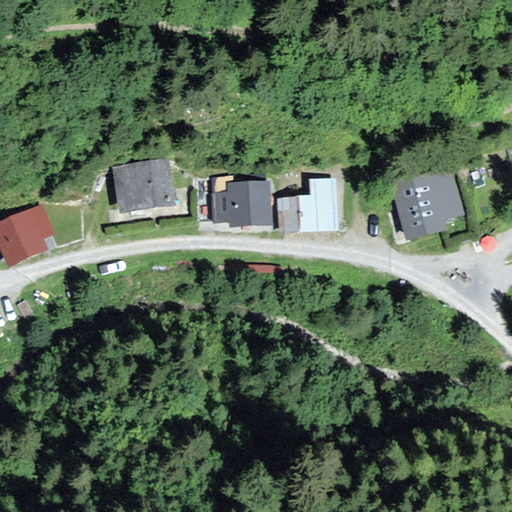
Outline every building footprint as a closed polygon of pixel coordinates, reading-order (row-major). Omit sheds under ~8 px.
[(166,165),(116,173),(122,217),(173,209),(166,165)] [(440,223),(461,218),(450,177),(396,191),(409,244),(444,235),(440,223)] [(333,183),(312,184),(313,202),(281,204),(283,235),(336,232),(333,183)] [(231,198),(216,199),(217,224),(231,224),(232,230),(271,228),(269,188),(230,190),(231,198)] [(42,208),(0,227),(0,242),(12,268),(46,252),(41,242),(55,236),(42,208)]
